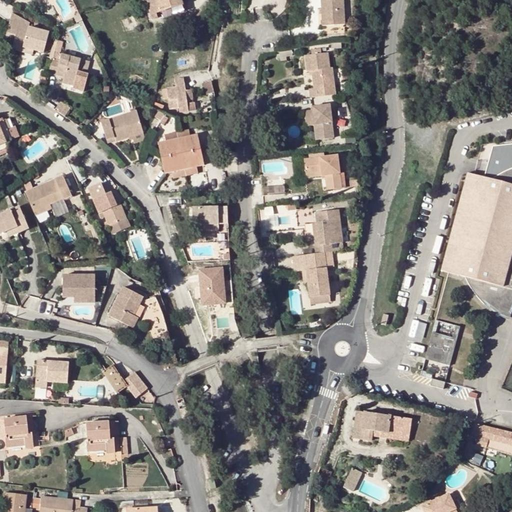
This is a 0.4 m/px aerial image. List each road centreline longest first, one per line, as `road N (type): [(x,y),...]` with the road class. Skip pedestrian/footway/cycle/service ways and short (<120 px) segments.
road 1 (residential): [(0,85),(55,122),(151,208),(253,486)]
road 2 (residential): [(258,33),(244,85),(243,174),(275,440),(271,474),(253,486)]
road 3 (residential): [(397,0),(395,151),(359,304)]
road 4 (residential): [(201,511),(158,384)]
road 5 (residential): [(4,307),(94,330),(126,354)]
road 6 (residential): [(0,327),(126,354)]
road 7 (residential): [(325,392),(297,511)]
